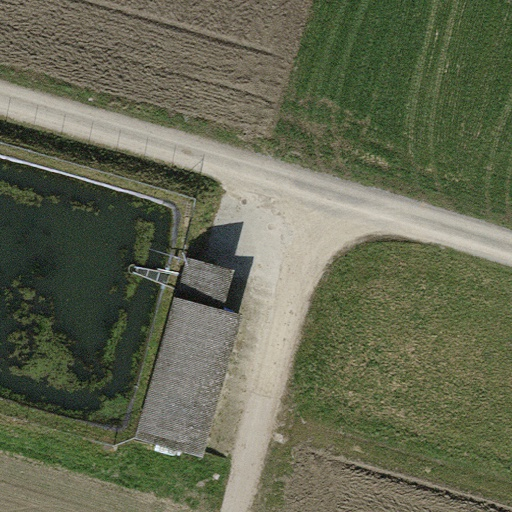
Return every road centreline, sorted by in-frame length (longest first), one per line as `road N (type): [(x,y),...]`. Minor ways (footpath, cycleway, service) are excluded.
road 1 (track): [(511,246),(0,96)]
road 2 (track): [(324,191),(235,511)]
